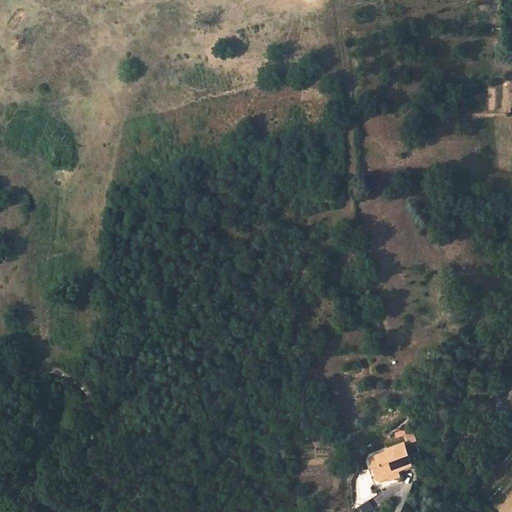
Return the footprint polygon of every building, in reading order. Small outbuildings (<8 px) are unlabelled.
[(16,150),(23,158),(30,153),(25,144),(16,150)] [(330,204),(331,199),(333,200),(333,193),(322,193),(321,203),(330,204)] [(409,445),(410,449),(418,447),(416,441),(417,441),(414,433),(407,436),(410,445),(409,445)] [(387,450),(387,452),(369,458),(377,479),(382,481),(390,479),(391,481),(401,477),(399,472),(413,467),(404,444),(387,450)] [(373,511),(371,502),(357,507),(358,511),(373,511)]
